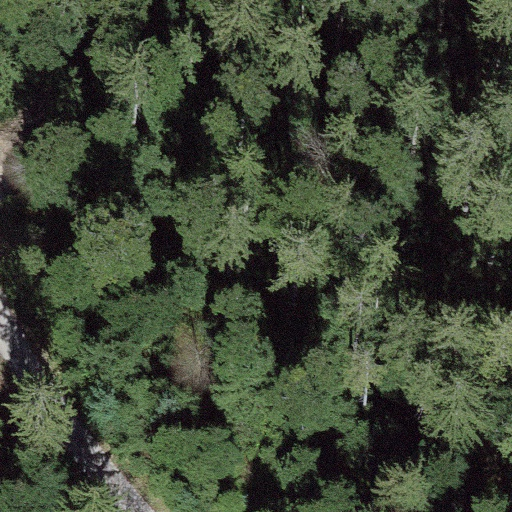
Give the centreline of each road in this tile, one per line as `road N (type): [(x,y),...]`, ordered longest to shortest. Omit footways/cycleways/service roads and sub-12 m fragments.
road 1 (track): [(139,0),(0,193)]
road 2 (track): [(130,511),(80,454),(0,320)]
